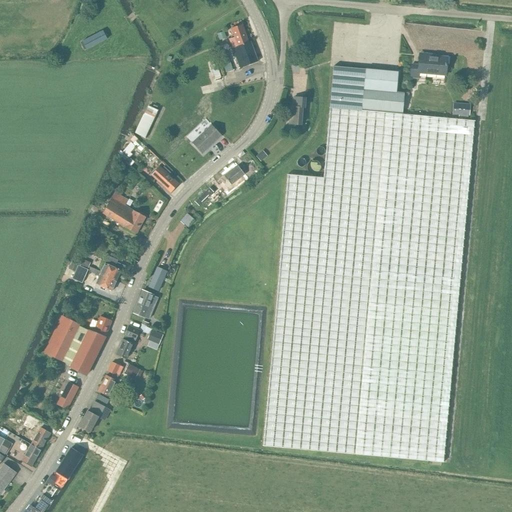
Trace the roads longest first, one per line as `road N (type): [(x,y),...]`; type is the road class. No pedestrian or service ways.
road 1 (unclassified): [(12,511),(107,350),(166,215),(264,113),(269,51),(246,0)]
road 2 (track): [(490,17),(447,462)]
road 3 (track): [(511,19),(383,7)]
road 4 (track): [(95,511),(121,462),(64,432)]
